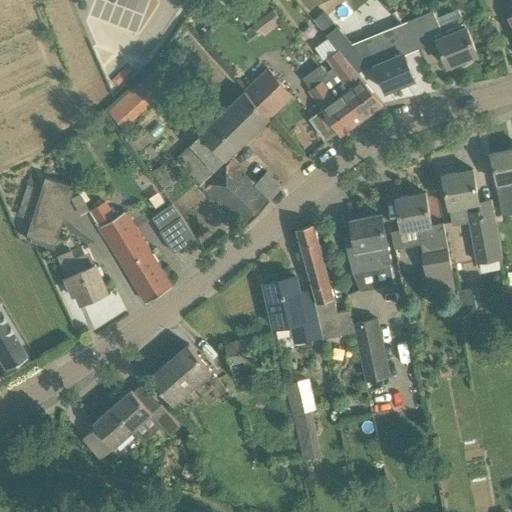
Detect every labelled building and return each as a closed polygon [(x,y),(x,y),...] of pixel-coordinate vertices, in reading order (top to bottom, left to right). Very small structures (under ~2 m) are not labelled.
[(223,7),(217,2),(214,5),(219,10),(223,7)] [(248,7),(239,14),(248,26),(257,19),(248,7)] [(411,21),(420,44),(437,37),(449,67),(479,55),(460,9),(439,17),(436,10),(411,21)] [(253,26),(259,35),(280,19),(273,11),(253,26)] [(326,35),(336,27),(324,12),(314,20),(326,35)] [(411,21),(395,27),(381,33),(381,34),(366,40),(376,65),(387,92),(416,80),(404,50),(420,44),(411,21)] [(325,36),(327,38),(339,51),(357,72),(366,68),(354,44),(353,45),(337,26),(336,27),(326,35),(325,36)] [(339,51),(326,60),(334,70),(329,73),(345,94),(363,119),(384,104),(339,51)] [(293,96),(268,70),(246,92),(271,118),(293,96)] [(168,89),(151,71),(108,112),(124,130),(168,89)] [(329,73),(320,79),(323,82),(310,91),(342,135),(363,119),(345,94),(329,73)] [(179,156),(202,183),(229,158),(271,118),(246,92),(179,156)] [(511,150),(493,154),(499,184),(511,181),(511,150)] [(206,188),(244,224),(247,227),(283,188),(267,173),(257,183),(229,158),(202,183),(206,188)] [(494,204),(482,207),(474,170),(444,176),(451,209),(468,205),(480,263),(505,257),(494,204)] [(27,239),(56,249),(76,187),(47,178),(27,239)] [(29,185),(18,216),(26,219),(36,188),(29,185)] [(445,228),(434,230),(427,194),(397,199),(403,231),(394,233),(397,250),(422,246),(430,292),(455,287),(445,228)] [(91,210),(101,228),(116,218),(106,202),(91,210)] [(153,218),(162,231),(160,232),(175,253),(197,239),(173,204),(153,218)] [(101,228),(148,303),(173,287),(125,212),(116,218),(101,228)] [(395,286),(391,267),(388,245),(383,216),(352,221),(355,237),(345,239),(354,274),(361,292),(395,286)] [(339,313),(336,298),(315,225),(298,230),(310,274),(314,289),(317,303),(324,336),(325,339),(356,332),(353,322),(351,311),(339,313)] [(83,304),(108,293),(96,265),(81,272),(72,251),(59,257),(68,278),(75,295),(79,294),(83,304)] [(317,303),(314,289),(301,292),(298,276),(266,284),(276,328),(292,324),(296,343),(324,336),(317,303)] [(479,314),(474,289),(458,292),(463,317),(479,314)] [(0,359),(6,369),(27,357),(0,310),(0,359)] [(356,332),(367,381),(390,375),(377,317),(353,322),(356,332)] [(226,344),(236,380),(264,373),(254,337),(226,344)] [(212,370),(190,345),(151,379),(173,404),(194,386),(210,405),(227,389),(211,371),(212,370)] [(135,431),(153,414),(154,413),(153,412),(133,390),(114,407),(135,431)] [(154,413),(153,414),(172,435),(180,427),(161,405),(153,412),(154,413)] [(135,431),(114,407),(95,423),(98,427),(85,438),(103,458),(135,431)] [(311,407),(292,411),(299,444),(332,437),(327,416),(314,419),(311,407)]
